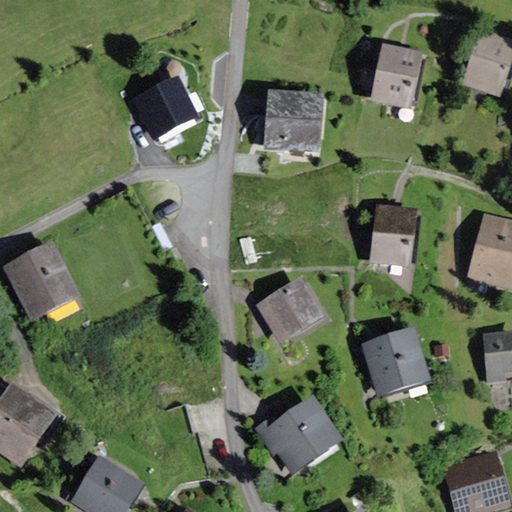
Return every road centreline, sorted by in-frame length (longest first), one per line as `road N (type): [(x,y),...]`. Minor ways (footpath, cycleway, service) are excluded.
road 1 (residential): [(225,171),(231,407),(257,511)]
road 2 (residential): [(225,171),(135,177),(0,244)]
road 3 (residential): [(240,0),(225,171)]
